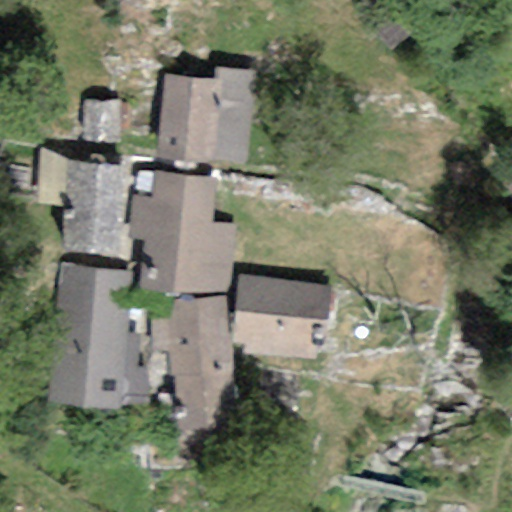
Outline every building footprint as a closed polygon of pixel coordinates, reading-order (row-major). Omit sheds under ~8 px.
[(214,80),(162,74),(154,146),(250,158),(261,65),(216,60),(214,80)] [(119,98),(82,95),(79,129),(117,132),(119,98)] [(128,163),(41,155),(37,189),(61,191),(56,244),(120,250),(128,163)] [(210,185),(157,179),(155,199),(131,196),(126,236),(142,238),(137,283),(225,296),(236,223),(206,220),(210,185)] [(129,271),(53,264),(41,388),(127,396),(133,332),(123,331),(129,271)] [(333,282),(241,270),(227,334),(324,346),(333,282)] [(225,296),(148,299),(150,351),(173,351),(176,412),(230,410),(227,334),(225,296)]
